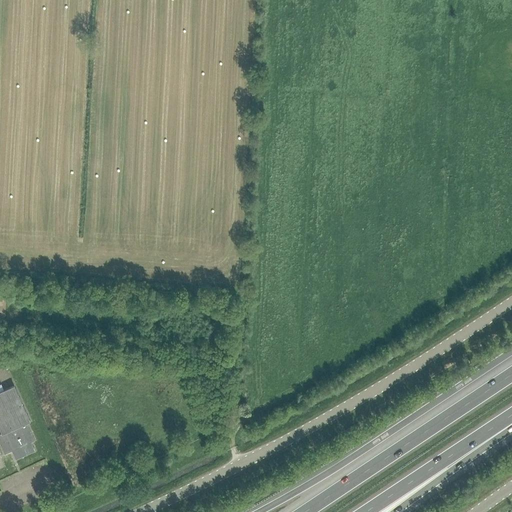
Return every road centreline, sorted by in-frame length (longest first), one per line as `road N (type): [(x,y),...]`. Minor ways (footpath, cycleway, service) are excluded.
road 1 (unclassified): [(140,511),(314,425),(511,302)]
road 2 (motorway): [(511,374),(306,511)]
road 3 (track): [(242,287),(232,435),(239,464)]
road 4 (motorway): [(366,511),(511,416)]
road 5 (motorway): [(396,511),(511,417)]
